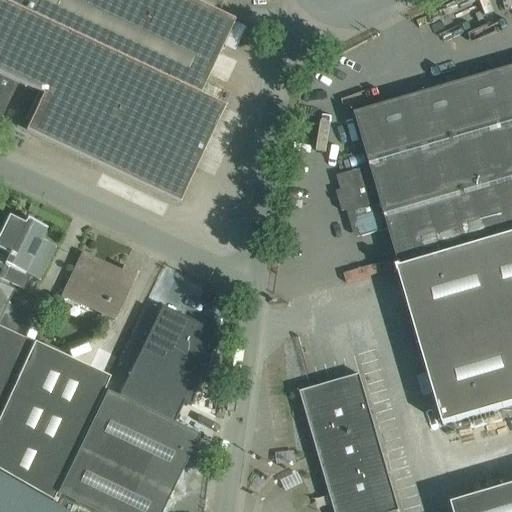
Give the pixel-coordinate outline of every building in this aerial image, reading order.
[(185,0),(0,0),(0,119),(0,120),(17,84),(33,91),(30,98),(43,104),(34,122),(21,116),(16,128),(178,204),(223,108),(198,96),(233,23),(185,0)] [(437,53),(486,30),(475,8),(427,31),(437,53)] [(341,191),(336,192),(342,212),(347,211),(355,239),(388,229),(399,267),(511,235),(511,67),(354,114),(370,167),(337,177),(341,191)] [(17,238),(7,232),(0,245),(0,253),(8,258),(0,273),(0,279),(23,291),(31,274),(40,278),(55,247),(41,240),(46,229),(26,220),(17,238)] [(511,235),(399,267),(445,424),(511,404),(511,235)] [(81,253),(72,271),(60,297),(114,323),(137,275),(123,268),(121,272),(81,253)] [(350,283),(396,272),(394,262),(347,273),(350,283)] [(18,310),(7,304),(13,291),(0,284),(0,413),(32,344),(14,336),(22,319),(18,310)] [(162,307),(118,398),(172,424),(183,402),(191,406),(207,357),(202,355),(212,333),(162,307)] [(0,473),(52,503),(109,378),(32,344),(0,413),(0,473)] [(398,511),(359,376),(311,391),(301,394),(335,511),(398,511)] [(106,393),(56,495),(91,511),(161,511),(198,437),(106,393)] [(60,511),(0,477),(0,511),(60,511)] [(511,511),(511,487),(451,505),(453,511),(511,511)]
